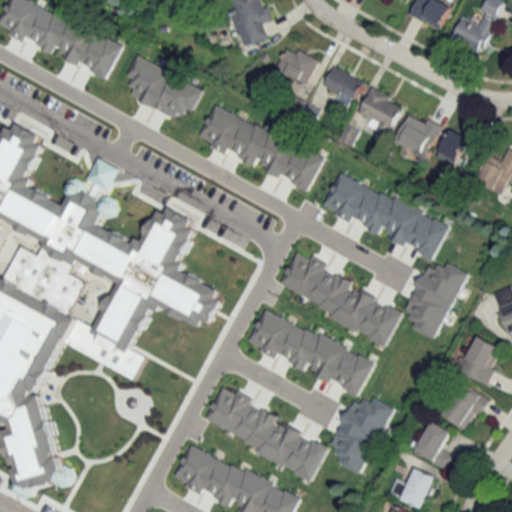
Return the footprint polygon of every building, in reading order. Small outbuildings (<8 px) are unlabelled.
[(29,0),(13,0),(2,25),(66,54),(64,58),(109,78),(125,42),(29,0)] [(245,47),(271,38),(266,24),(274,21),(266,0),(235,0),(238,8),(232,10),(245,47)] [(419,0),(413,14),(443,29),(454,6),(441,0),(419,0)] [(487,0),(483,10),(498,18),(506,2),(502,0),(487,0)] [(465,16),(456,36),(486,50),(499,22),(481,14),(478,22),(465,16)] [(280,73),(310,84),(320,57),(290,46),(280,73)] [(206,85),(138,56),(127,83),(136,87),(132,97),(180,117),(184,106),(195,111),(206,85)] [(367,81),(337,66),(325,91),(355,106),(367,81)] [(406,102),(373,88),(360,119),(393,132),(406,102)] [(326,158),(219,103),(202,136),(228,149),(228,151),(308,192),(326,158)] [(430,156),(445,126),(413,111),(399,141),(430,156)] [(0,422),(8,427),(21,478),(16,486),(19,495),(26,498),(35,496),(38,489),(58,484),(64,488),(73,486),(77,477),(74,469),(66,465),(46,393),(71,346),(137,381),(149,357),(133,348),(154,309),(161,312),(164,306),(202,327),(205,319),(212,323),(225,300),(219,297),(221,292),(185,268),(187,265),(181,261),(196,230),(189,227),(192,219),(172,210),(169,216),(163,213),(147,246),(101,224),(106,213),(116,214),(120,207),(117,199),(109,195),(101,197),(87,190),(85,181),(77,177),(69,180),(66,186),(68,196),(72,198),(67,207),(30,187),(34,180),(29,177),(46,147),(40,143),(44,136),(21,123),(16,130),(10,127),(0,145),(0,422)] [(440,157),(457,165),(463,152),(480,161),(487,146),(454,129),(440,157)] [(479,181),(507,196),(511,186),(511,147),(504,159),(494,153),(479,181)] [(121,171),(101,159),(97,167),(89,180),(109,192),(117,178),(121,171)] [(344,174),(327,205),(340,212),(337,216),(352,224),(355,217),(366,223),(365,227),(380,236),(384,227),(390,230),(389,233),(394,235),(391,239),(434,262),(452,225),(344,174)] [(322,305),(320,308),(389,341),(404,311),(378,299),(379,298),(353,285),(354,281),(327,268),(329,264),(300,250),(283,284),(322,305)] [(409,324),(435,339),(472,274),(449,262),(445,270),(433,263),(407,309),(415,313),(409,324)] [(511,286),(496,293),(511,335),(511,286)] [(269,313),(254,341),(266,348),(264,352),(276,359),(279,353),(291,360),(290,362),(305,370),(310,363),(317,367),(313,369),(319,372),(317,375),(332,384),(334,380),(343,385),(341,389),(358,399),(377,365),(324,335),(321,339),(310,332),(308,334),(269,313)] [(505,347),(478,335),(462,371),(489,383),(505,347)] [(446,414),(470,431),(492,400),(467,383),(446,414)] [(247,440),(247,442),(260,449),(258,454),(313,483),(331,447),(281,421),(283,417),(255,402),(256,399),(240,391),(238,395),(225,388),(208,420),(247,440)] [(334,461),(361,475),(397,409),(376,398),(372,405),(358,399),(333,444),(341,449),(334,461)] [(450,468),(456,453),(448,449),(455,431),(433,421),(418,454),(450,468)] [(294,511),(302,496),(195,444),(181,472),(192,478),(188,484),(245,511),(294,511)] [(425,508),(438,478),(418,468),(411,485),(399,480),(393,494),(425,508)]
